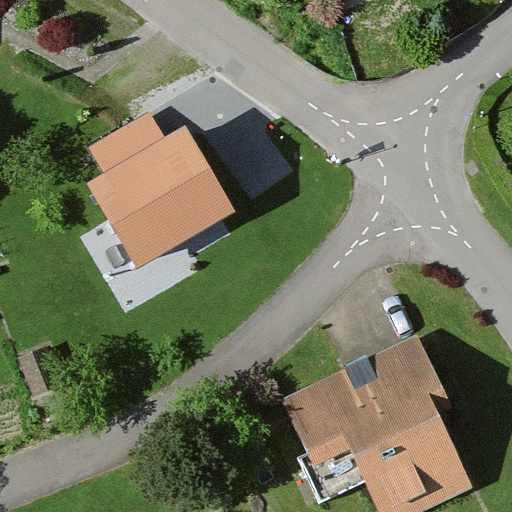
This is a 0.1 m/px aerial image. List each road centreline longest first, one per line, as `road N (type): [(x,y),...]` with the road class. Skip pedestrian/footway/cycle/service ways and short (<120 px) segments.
road 1 (residential): [(406,165),(354,248),(283,318),(124,435),(0,488)]
road 2 (residential): [(169,0),(406,165)]
road 3 (residential): [(406,165),(511,301)]
road 4 (residential): [(406,165),(445,95),(511,40)]
